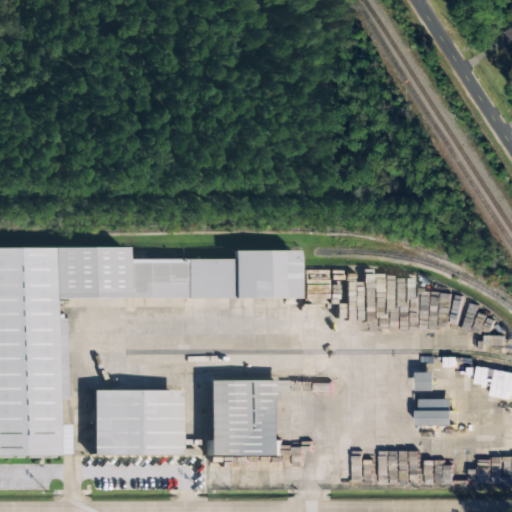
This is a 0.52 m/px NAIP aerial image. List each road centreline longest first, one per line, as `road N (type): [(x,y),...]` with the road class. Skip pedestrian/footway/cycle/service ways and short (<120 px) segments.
road 1 (tertiary): [(511,505),(0,508)]
road 2 (residential): [(511,140),(419,0)]
